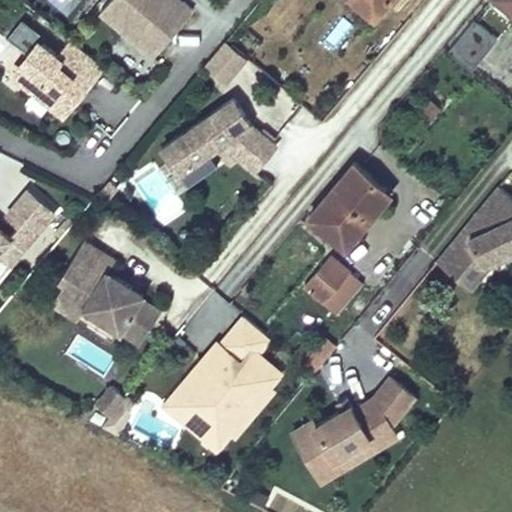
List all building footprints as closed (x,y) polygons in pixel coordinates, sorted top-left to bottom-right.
[(177,0),(112,0),(101,12),(152,54),(191,12),(177,0)] [(357,0),(374,15),(386,0),(357,0)] [(511,0),(495,0),(511,14),(511,0)] [(496,38),(507,24),(482,4),(471,18),(496,38)] [(470,70),(496,38),(471,18),(445,50),(470,70)] [(98,65),(68,41),(56,56),(37,41),(13,73),(63,111),(98,65)] [(243,56),(225,42),(207,65),(226,79),(243,56)] [(261,159),(276,142),(250,120),(232,95),(162,145),(180,171),(222,141),(232,134),(261,159)] [(431,117),(439,107),(431,100),(422,110),(431,117)] [(232,134),(222,141),(233,150),(254,168),(261,159),(232,134)] [(390,192),(352,160),(307,213),(345,246),(390,192)] [(8,237),(0,230),(0,258),(8,265),(54,211),(27,188),(5,215),(17,225),(8,237)] [(437,259),(480,296),(511,257),(511,202),(496,189),(437,259)] [(81,240),(56,281),(62,284),(75,293),(71,300),(83,307),(119,329),(139,341),(159,309),(138,297),(127,290),(130,286),(106,271),(113,259),(81,240)] [(330,252),(304,283),(336,307),(360,279),(330,252)] [(62,284),(50,303),(76,319),(83,307),(71,300),(75,293),(62,284)] [(130,286),(127,290),(138,297),(141,293),(130,286)] [(292,432),(320,484),(404,439),(392,417),(417,404),(400,373),(292,432)] [(109,413),(125,393),(112,382),(96,401),(109,413)] [(207,445),(214,438),(182,414),(156,446),(192,465),(207,445)] [(205,471),(219,454),(207,445),(192,465),(205,471)]
